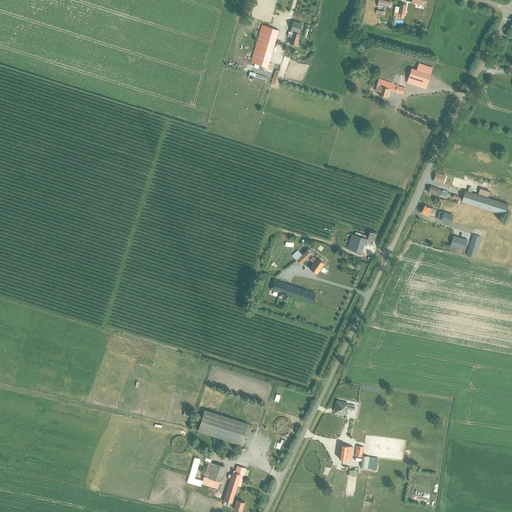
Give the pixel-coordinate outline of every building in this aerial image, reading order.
[(394,12),(394,16),(397,17),(404,18),(405,14),(406,5),(400,3),(399,7),(395,6),(394,12)] [(293,33),(290,44),(297,46),(300,35),(299,34),(302,24),(293,22),(290,32),(293,33)] [(255,49),(271,54),(279,30),(262,25),(255,49)] [(253,74),(252,79),(265,83),(267,78),(253,74)] [(408,78),(407,83),(425,89),(427,84),(408,78)] [(397,86),(392,84),(392,83),(379,79),(375,91),(379,92),(378,95),(386,98),(388,89),(395,92),(403,94),(405,88),(397,86)] [(430,186),(427,192),(435,195),(438,196),(439,194),(445,197),(447,192),(443,190),(442,191),(430,186)] [(460,201),(503,215),(506,204),(464,191),(460,201)] [(432,214),(434,209),(431,207),(431,208),(424,205),(420,212),(427,215),(429,212),(432,214)] [(438,214),(437,218),(451,223),(453,216),(439,211),(438,214)] [(511,229),(479,221),(477,230),(511,240),(511,239),(511,229)] [(481,237),(473,235),(467,255),(474,257),(481,237)] [(352,236),(349,249),(361,252),(363,246),(366,247),(368,239),(352,236)] [(468,240),(453,236),(450,245),(465,250),(468,240)] [(481,256),(490,259),(495,242),(485,239),(481,256)] [(302,254),(298,250),(292,256),(301,265),(311,254),(313,256),(315,254),(311,249),(310,250),(309,249),(307,250),(302,254)] [(323,263),(315,258),(316,256),(314,255),(313,257),(312,256),(310,260),(313,263),(310,268),(317,273),(323,263)] [(312,303),(315,293),(273,279),(270,289),(312,303)] [(336,411),(345,413),(346,408),(354,410),(354,406),(347,405),(347,404),(337,402),(336,411)] [(241,445),(248,424),(205,410),(198,431),(241,445)] [(275,464),(282,447),(276,444),(268,461),(275,464)] [(351,460),(352,446),(341,445),(339,458),(351,460)] [(363,446),(356,445),(355,455),(362,456),(363,446)] [(369,456),(362,455),(361,467),(367,468),(369,456)] [(189,477),(187,482),(200,486),(202,481),(195,479),(200,459),(194,458),(189,475),(189,477)] [(218,488),(225,466),(210,462),(209,461),(202,483),(218,488)] [(233,497),(237,485),(241,486),(247,468),(237,465),(235,472),(233,472),(224,500),(232,502),(232,501),(233,502),(233,503),(235,503),(235,505),(234,504),(232,508),(241,511),(244,502),(236,500),(237,498),(233,497)]
